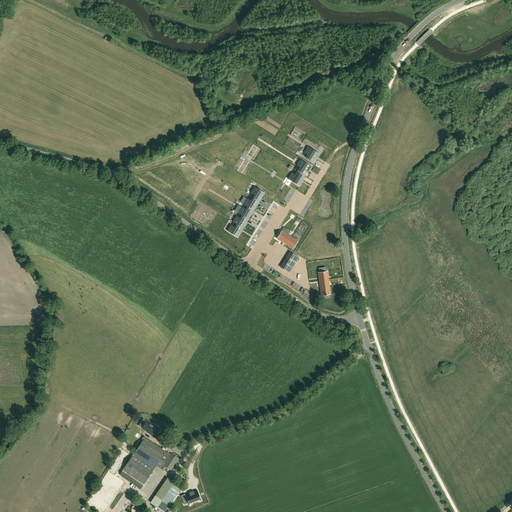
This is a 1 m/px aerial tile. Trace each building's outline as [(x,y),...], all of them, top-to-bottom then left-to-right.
[(308,146),(304,153),(307,155),(305,158),(312,162),(314,159),(315,159),(319,153),(308,146)] [(300,159),(296,166),(299,167),(298,170),(304,175),(306,172),(307,172),(311,166),(300,159)] [(292,173),(288,178),(299,185),(303,179),(302,179),(303,176),(297,172),(295,175),(292,173)] [(254,195),(253,198),(259,202),(265,193),(254,186),(251,192),(254,195)] [(243,204),(247,206),(254,210),(259,202),(253,198),(251,201),(247,198),(243,204)] [(237,213),(241,216),(248,220),(254,210),(247,206),(245,209),(242,207),(237,213)] [(232,222),(236,224),(243,229),(248,220),(241,216),(240,218),(236,216),(232,222)] [(231,224),(227,231),(237,237),(243,229),(236,224),(235,227),(231,224)] [(282,242),(287,234),(282,231),(277,239),(282,242)] [(282,242),(287,245),(292,237),(287,234),(282,242)] [(292,248),(297,240),(292,237),(287,245),(292,248)] [(299,257),(290,252),(287,257),(295,263),(299,257)] [(292,268),(295,263),(287,257),(284,262),(292,268)] [(289,273),(292,268),(284,262),(281,267),(289,273)] [(318,273),(319,281),(328,280),(327,272),(318,273)] [(319,281),(320,289),(329,288),(328,280),(319,281)] [(329,288),(320,289),(321,296),(331,295),(329,288)] [(71,415),(89,421),(91,416),(72,410),(71,415)] [(146,420),(141,428),(147,431),(146,432),(151,435),(155,437),(160,429),(146,420)] [(160,468),(168,455),(164,452),(165,451),(144,438),(121,472),(142,486),(156,465),(160,468)] [(175,468),(178,463),(176,462),(178,459),(171,454),(164,464),(166,465),(166,466),(171,470),(173,467),(175,468)] [(169,505),(181,487),(168,478),(156,496),(169,505)] [(116,488),(102,510),(106,511),(109,511),(122,491),(116,488)] [(185,494),(181,496),(183,501),(187,499),(188,503),(189,503),(201,499),(197,490),(193,491),(189,493),(185,495),(185,494)]
